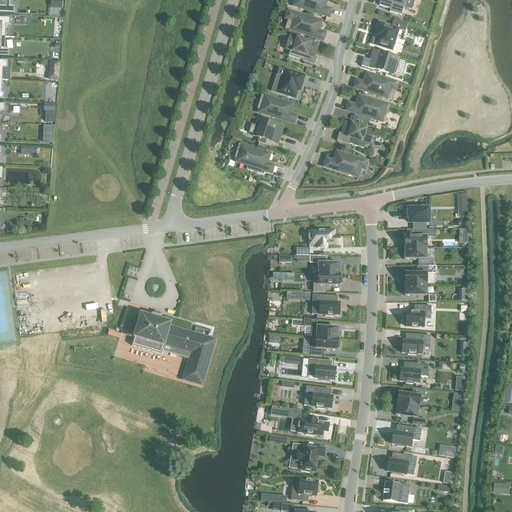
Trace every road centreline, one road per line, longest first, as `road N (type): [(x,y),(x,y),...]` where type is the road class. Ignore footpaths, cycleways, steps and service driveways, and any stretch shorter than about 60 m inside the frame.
road 1 (residential): [(349,511),(368,369),(368,202)]
road 2 (residential): [(168,226),(234,0)]
road 3 (residential): [(278,215),(328,104),(353,0)]
road 4 (residential): [(0,247),(168,226)]
road 5 (residential): [(368,202),(511,179)]
